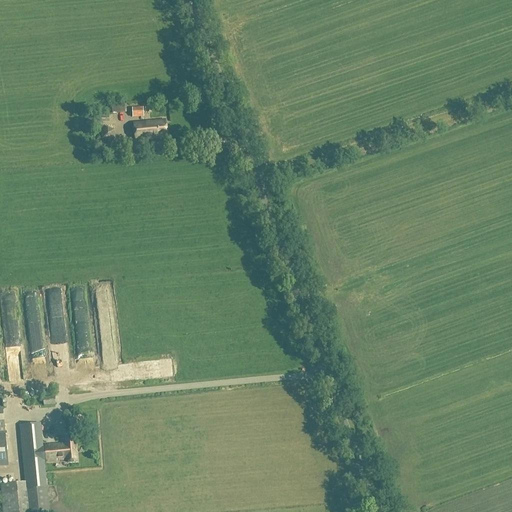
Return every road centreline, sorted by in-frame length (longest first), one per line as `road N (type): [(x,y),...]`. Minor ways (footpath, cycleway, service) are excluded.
road 1 (unclassified): [(375,511),(190,0)]
road 2 (track): [(511,98),(257,186)]
